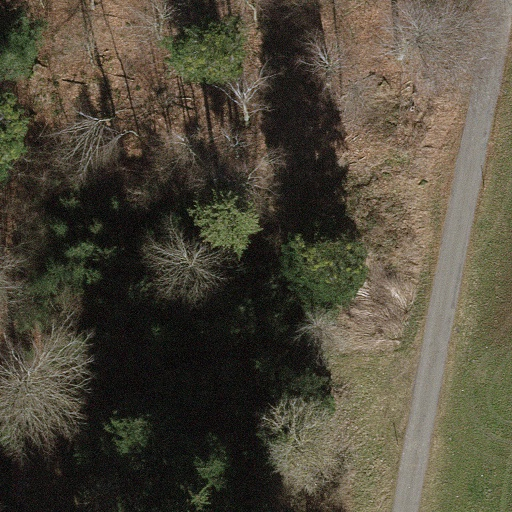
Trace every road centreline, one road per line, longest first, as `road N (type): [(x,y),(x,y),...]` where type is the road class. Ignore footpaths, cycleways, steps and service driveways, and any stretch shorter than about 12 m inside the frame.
road 1 (track): [(280,511),(432,385),(309,364),(175,376),(70,431)]
road 2 (unclassified): [(409,511),(500,0)]
